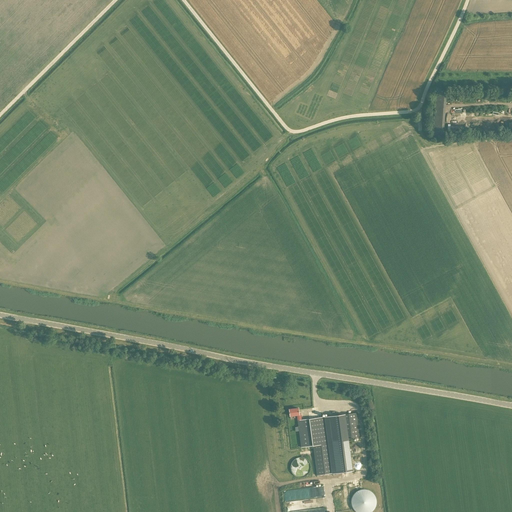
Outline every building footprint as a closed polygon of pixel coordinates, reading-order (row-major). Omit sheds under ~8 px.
[(442,134),(444,96),(433,96),(431,134),(442,134)] [(298,408),(289,409),(290,416),(297,415),(298,427),(301,447),(313,446),(317,475),(333,473),(325,416),(302,420),(301,412),(299,412),(298,408)] [(356,412),(345,414),(348,438),(359,436),(356,412)] [(345,414),(325,416),(333,473),(345,471),(341,439),(347,438),(348,438),(345,414)] [(308,476),(309,458),(294,458),(293,475),(308,476)] [(323,486),(284,490),(286,511),(291,511),(309,510),(309,507),(318,506),(317,498),(324,497),(323,486)] [(357,491),(356,491),(356,492),(355,492),(355,493),(354,493),(354,494),(353,494),(353,495),(352,496),(352,497),(352,498),(351,498),(351,499),(351,500),(351,501),(351,502),(351,503),(351,504),(351,505),(352,505),(352,506),(352,507),(352,508),(353,508),(353,509),(354,509),(354,510),(355,511),(356,511),(370,511),(371,511),(372,511),(373,510),(373,509),(374,509),(374,508),(375,508),(375,507),(375,506),(376,506),(376,505),(376,504),(376,503),(376,502),(376,501),(376,500),(376,499),(376,498),(375,497),(375,496),(375,495),(374,495),(374,494),(373,494),(373,493),(372,493),(372,492),(371,492),(371,491),(370,491),(369,490),(368,490),(367,490),(367,489),(366,489),(365,489),(364,489),(363,489),(362,489),(361,489),(360,489),(360,490),(359,490),(358,490),(358,491),(357,491)]
